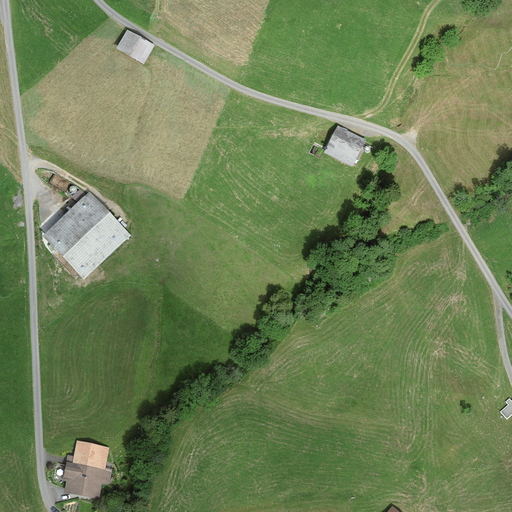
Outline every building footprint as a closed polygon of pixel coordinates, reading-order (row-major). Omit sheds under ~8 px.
[(127,35),(119,48),(144,62),(149,54),(145,52),(148,48),(130,37),(127,35)] [(366,141),(338,127),(324,154),(352,168),(366,141)] [(42,239),(84,282),(131,237),(89,194),(42,239)] [(507,417),(511,413),(511,398),(500,407),(507,417)] [(97,471),(98,468),(103,469),(107,451),(78,445),(75,459),(71,458),(69,469),(73,470),(77,471),(77,467),(97,471)] [(110,471),(103,469),(98,468),(97,471),(77,467),(77,471),(73,470),(69,488),(97,494),(99,481),(108,483),(110,471)]
